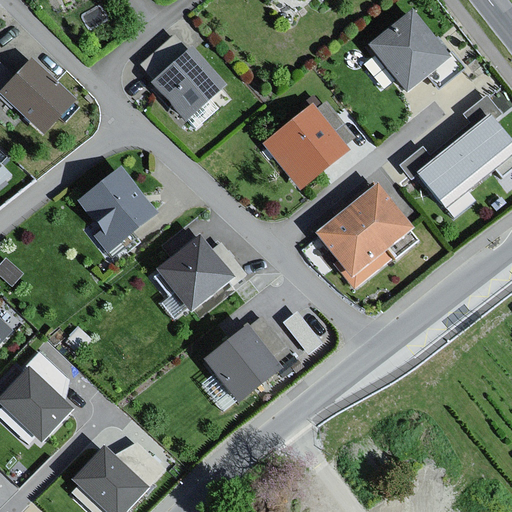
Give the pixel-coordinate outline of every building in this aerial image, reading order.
[(410,14),(367,48),(404,94),(427,77),(447,60),(410,14)] [(140,67),(153,82),(186,53),(173,38),(140,67)] [(153,82),(150,84),(183,123),(187,120),(209,101),(223,89),(189,50),(186,53),(153,82)] [(447,60),(427,77),(439,91),(464,71),(452,57),(447,60)] [(74,103),(31,63),(15,80),(0,96),(0,99),(9,108),(42,138),(74,103)] [(0,96),(15,80),(0,65),(0,96)] [(422,148),(398,167),(409,181),(414,177),(453,146),(487,118),(495,111),(484,98),(460,117),(466,125),(428,156),(422,148)] [(217,110),(209,101),(187,120),(195,129),(217,110)] [(325,104),(314,113),(343,147),(353,139),(325,104)] [(309,107),(261,147),(298,192),(346,152),(343,147),(314,113),(309,107)] [(511,148),(487,118),(453,146),(482,181),(494,171),(500,179),(511,169),(511,148)] [(453,146),(414,177),(444,213),(446,211),(468,193),(482,181),(453,146)] [(0,167),(0,185),(12,177),(0,167)] [(119,170),(76,204),(99,233),(93,238),(111,260),(136,240),(132,235),(155,217),(119,170)] [(375,191),(316,237),(336,263),(349,280),(385,252),(391,260),(392,262),(416,243),(375,191)] [(468,193),(446,211),(454,220),(476,202),(468,193)] [(198,238),(154,273),(189,317),(233,282),(209,253),(198,238)] [(220,244),(209,253),(233,282),(235,285),(245,276),(220,244)] [(349,280),(336,263),(332,265),(352,291),(391,260),(385,252),(349,280)] [(22,275),(4,260),(0,264),(0,277),(11,287),(22,275)] [(310,357),(325,346),(301,313),(285,325),(310,357)] [(260,319),(247,330),(274,364),(288,353),(260,319)] [(0,324),(0,342),(9,333),(0,324)] [(245,328),(202,363),(213,376),(235,403),(237,407),(281,372),(274,364),(247,330),(245,328)] [(78,330),(67,341),(79,352),(90,341),(78,330)] [(38,355),(24,370),(62,406),(67,381),(38,355)] [(24,370),(0,396),(0,409),(38,446),(69,413),(62,406),(24,370)] [(235,403),(213,376),(200,386),(222,413),(235,403)] [(135,445),(112,457),(147,492),(166,472),(135,445)] [(102,448),(69,481),(100,511),(127,511),(147,492),(112,457),(102,448)]
